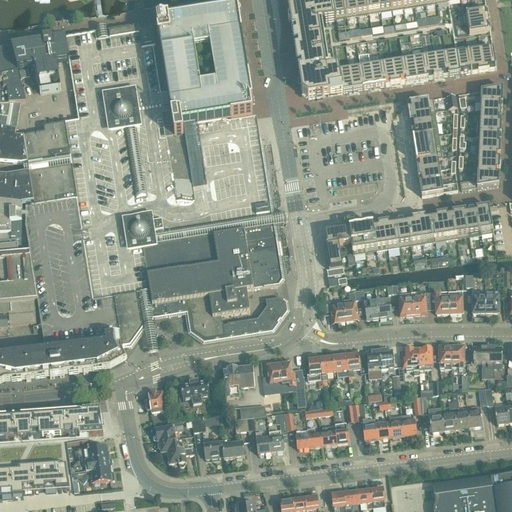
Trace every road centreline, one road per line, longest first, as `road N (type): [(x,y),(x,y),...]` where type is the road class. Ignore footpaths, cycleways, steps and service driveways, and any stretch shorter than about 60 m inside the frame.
road 1 (tertiary): [(300,329),(280,346),(201,360),(119,389),(133,462),(146,484),(172,494),(209,490)]
road 2 (tertiary): [(209,490),(511,452)]
road 3 (tertiary): [(511,332),(330,340),(300,329)]
road 4 (tertiary): [(281,127),(261,2)]
road 5 (residential): [(502,77),(440,94),(383,96)]
